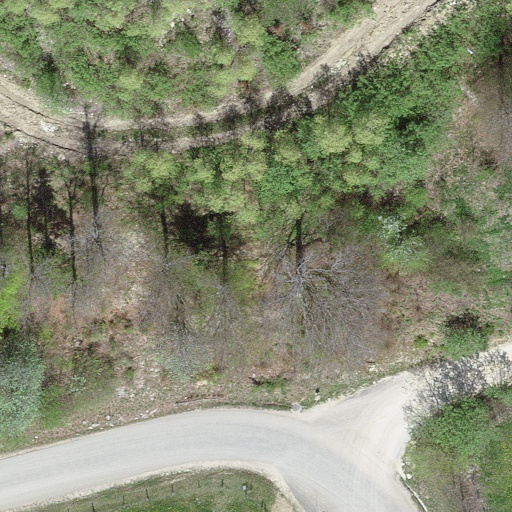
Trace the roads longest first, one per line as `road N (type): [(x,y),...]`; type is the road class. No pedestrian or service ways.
road 1 (unclassified): [(374,511),(323,463),(246,433),(199,435),(0,482)]
road 2 (track): [(287,444),(511,362)]
